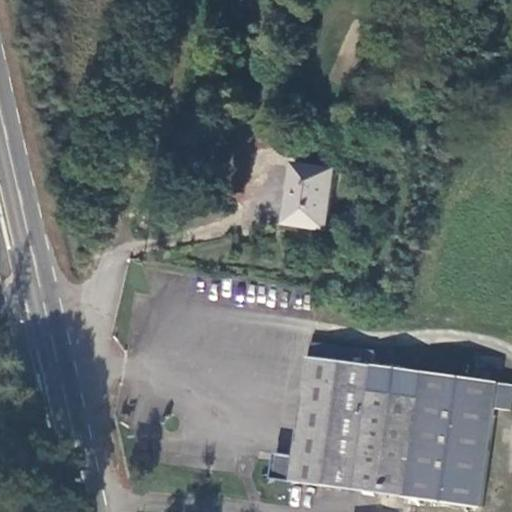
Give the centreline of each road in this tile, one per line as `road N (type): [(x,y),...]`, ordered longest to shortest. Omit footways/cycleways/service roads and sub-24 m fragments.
road 1 (unknown): [(98,354),(113,270),(130,254),(253,215),(287,163)]
road 2 (unknown): [(98,354),(210,435),(272,511)]
road 3 (secondary): [(42,295),(89,511)]
road 4 (secondary): [(0,112),(42,295)]
